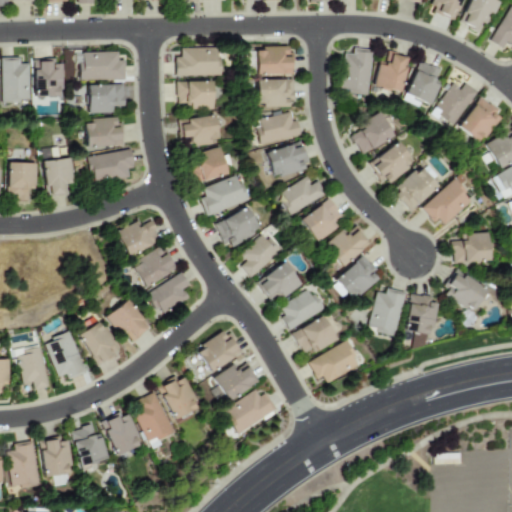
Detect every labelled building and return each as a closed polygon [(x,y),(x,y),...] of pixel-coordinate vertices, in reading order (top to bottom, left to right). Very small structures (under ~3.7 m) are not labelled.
[(458,0),(430,0),(428,7),(431,8),(430,14),(452,21),(458,0)] [(465,0),(455,23),(475,32),(479,22),(485,25),(495,2),(491,0),(465,0)] [(511,49),(511,46),(511,9),(507,6),(486,41),(499,49),(502,43),(511,49)] [(217,76),(217,48),(177,49),(177,57),(171,57),(171,77),(217,76)] [(251,75),(287,75),(288,48),(252,48),(251,75)] [(337,89),(346,89),(346,94),(365,95),(368,50),(349,49),(349,55),(339,54),(337,89)] [(76,81),(121,80),(120,61),(114,61),(114,52),(75,54),(76,81)] [(374,65),(369,87),(396,93),(404,59),(384,54),(381,67),(374,65)] [(16,58),(0,58),(0,103),(17,104),(17,100),(26,99),(25,64),(16,64),(16,58)] [(57,61),(30,61),(31,98),(58,97),(57,61)] [(399,100),(425,110),(436,82),(431,80),(435,70),(414,62),(399,100)] [(252,80),(252,108),(285,107),(284,100),(290,100),(289,79),(252,80)] [(172,82),(172,104),(186,104),(186,110),(209,110),(208,82),(172,82)] [(427,112),(447,127),(473,93),(461,84),(456,90),(448,84),(427,112)] [(110,107),(120,107),(119,85),(83,86),(84,114),(110,113),(110,107)] [(497,115),(477,98),(453,126),(472,143),(497,115)] [(296,136),(292,120),(288,121),(286,112),(252,121),(258,145),(296,136)] [(356,155),(390,139),(377,113),(357,122),(360,129),(347,136),(356,155)] [(176,119),(177,138),(186,138),(186,146),(213,145),(212,117),(176,119)] [(117,147),(117,118),(87,119),(87,124),(81,124),(81,148),(117,147)] [(480,145),(494,169),(511,158),(511,136),(507,140),(502,132),(480,145)] [(304,168),(295,143),(262,154),(270,179),(304,168)] [(381,185),(411,165),(396,143),(366,162),(381,185)] [(223,174),(214,147),(182,158),(191,185),(223,174)] [(83,157),(87,184),(125,177),(124,170),(129,169),(126,150),(83,157)] [(39,160),(40,196),(63,195),(62,184),(67,184),(67,160),(39,160)] [(407,211),(439,182),(421,162),(389,192),(407,211)] [(31,189),(31,164),(4,163),(3,201),(23,201),(24,189),(31,189)] [(511,192),(511,164),(487,176),(498,199),(511,192)] [(198,189),(201,197),(196,199),(202,217),(245,201),(238,183),(234,185),(231,176),(198,189)] [(322,195),(314,182),(308,186),(302,177),(275,195),(288,216),(322,195)] [(467,203),(460,195),(463,193),(452,179),(417,208),(430,223),(435,219),(440,225),(467,203)] [(330,222),(338,216),(325,199),(297,220),(313,243),(334,228),(330,222)] [(255,231),(244,208),(210,224),(221,247),(255,231)] [(147,221),(136,226),(134,222),(111,232),(122,257),(156,242),(147,221)] [(365,244),(353,231),(346,237),(339,229),(320,247),(340,268),(365,244)] [(462,234),(462,242),(447,242),(448,264),(485,262),(483,233),(462,234)] [(241,262),(236,267),(247,279),(277,251),(266,239),(263,242),(256,235),(235,256),(241,262)] [(126,266),(141,289),(171,269),(156,247),(126,266)] [(349,300),(376,276),(357,256),(331,281),(349,300)] [(296,287),(281,263),(253,281),(265,302),(274,297),(276,300),(296,287)] [(439,295),(467,313),(482,290),(451,270),(440,287),(443,289),(439,295)] [(185,286),(176,273),(141,296),(155,317),(184,298),(179,290),(185,286)] [(273,309),(286,330),(319,310),(306,289),(273,309)] [(371,292),(363,327),(372,329),(371,333),(389,337),(400,293),(382,289),(380,294),(371,292)] [(427,335),(431,299),(404,296),(400,332),(427,335)] [(146,327),(122,300),(103,317),(127,344),(146,327)] [(309,353),(332,341),(319,316),(287,333),(297,352),(306,347),(309,353)] [(73,335),(92,367),(115,353),(96,321),(73,335)] [(236,355),(223,332),(192,349),(204,372),(236,355)] [(53,378),(61,375),(63,380),(80,374),(65,333),(40,342),(53,378)] [(312,380),(317,377),(321,385),(355,366),(341,341),(303,363),(312,380)] [(44,388),(35,346),(11,351),(18,385),(28,383),(30,391),(44,388)] [(221,401),(254,385),(245,367),(234,373),(231,366),(210,376),(221,401)] [(153,389),(170,420),(194,407),(177,376),(153,389)] [(219,410),(234,434),(269,412),(254,389),(219,410)] [(144,444),(169,432),(150,392),(125,404),(144,444)] [(66,431),(76,467),(103,460),(96,434),(89,436),(87,426),(66,431)] [(63,442),(56,443),(55,437),(34,441),(41,477),(68,473),(63,442)] [(1,447),(7,487),(35,483),(29,443),(1,447)]
